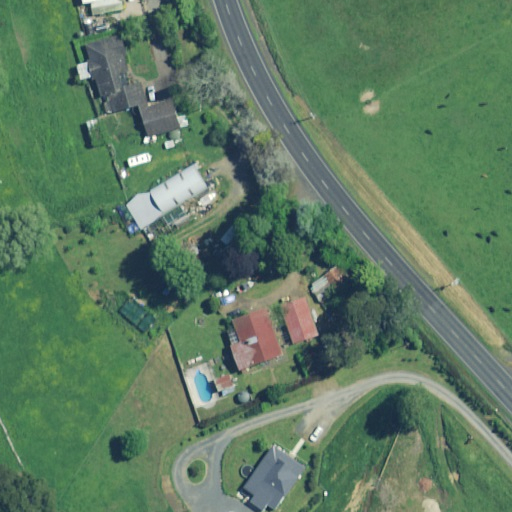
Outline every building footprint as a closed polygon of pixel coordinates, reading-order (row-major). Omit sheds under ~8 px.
[(129,71),(120,35),(84,45),(93,79),(96,79),(101,97),(109,95),(114,112),(139,106),(147,137),(179,128),(172,100),(148,107),(142,82),(122,87),(118,74),(129,71)] [(98,119),(84,123),(92,149),(106,145),(98,119)] [(207,188),(193,165),(144,195),(143,194),(126,205),(141,229),(207,188)] [(318,335),(305,296),(280,305),(293,344),(318,335)] [(282,356),(266,309),(234,320),(242,343),(231,347),(239,371),(282,356)] [(275,511),(305,466),(282,454),(249,503),(262,511),(263,511),(268,506),(275,511)]
